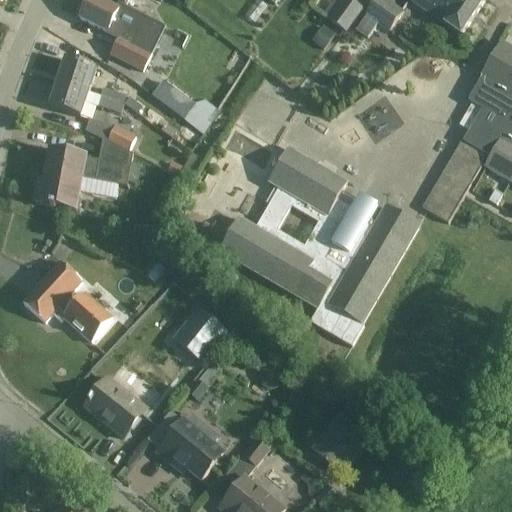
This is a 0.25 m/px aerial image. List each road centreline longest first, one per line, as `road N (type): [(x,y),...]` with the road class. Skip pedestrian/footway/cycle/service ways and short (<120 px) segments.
road 1 (unclassified): [(128,511),(4,415)]
road 2 (residential): [(0,115),(41,0)]
